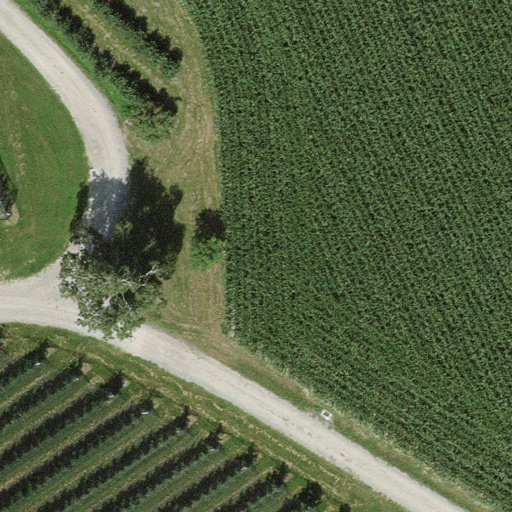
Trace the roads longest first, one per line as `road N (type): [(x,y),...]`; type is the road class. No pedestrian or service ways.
road 1 (track): [(0,309),(73,310),(182,359),(443,511)]
road 2 (track): [(73,310),(111,177),(95,118),(69,75),(0,4)]
